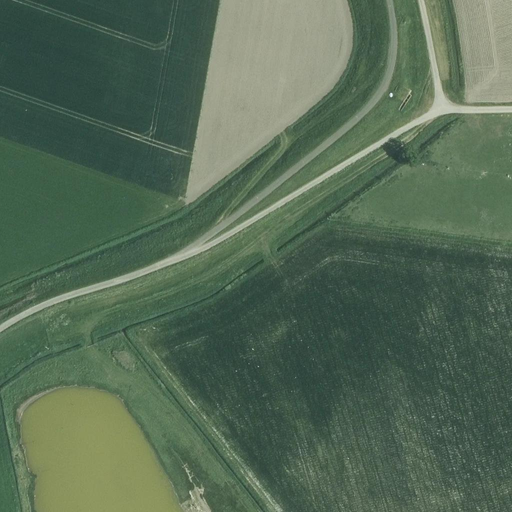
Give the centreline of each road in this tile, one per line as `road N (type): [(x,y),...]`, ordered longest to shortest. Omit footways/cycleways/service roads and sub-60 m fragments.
road 1 (unclassified): [(183,255),(378,95),(392,44),(387,0)]
road 2 (unclassified): [(183,255),(439,107)]
road 3 (unclassified): [(0,329),(183,255)]
